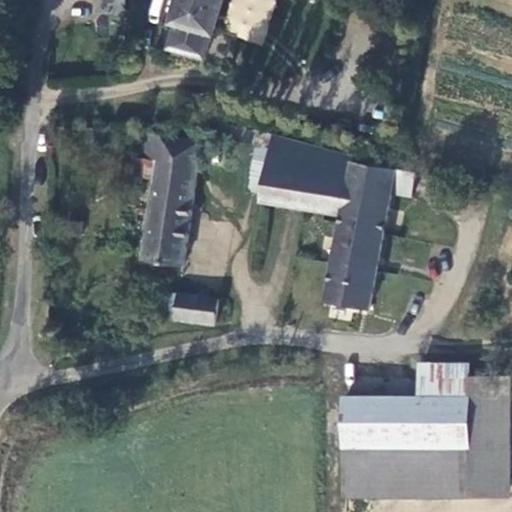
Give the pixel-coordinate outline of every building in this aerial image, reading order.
[(0,0),(0,10),(16,13),(11,0),(0,0)] [(24,0),(11,0),(16,13),(22,14),(24,0)] [(178,28),(171,52),(205,61),(212,37),(215,38),(225,0),(180,0),(174,27),(178,28)] [(261,45),(277,0),(230,0),(220,31),(261,45)] [(250,143),(250,131),(221,125),(219,138),(250,143)] [(355,170),(355,163),(273,137),(270,168),(251,165),(248,193),(264,197),(264,207),(342,223),(335,263),(327,306),(357,313),(368,314),(386,210),(394,178),(355,170)] [(198,146),(178,142),(142,138),(140,159),(155,162),(149,214),(134,211),(131,238),(145,240),(142,267),(181,271),(198,146)] [(394,178),(386,210),(418,215),(425,184),(394,175),(394,178)] [(257,248),(335,263),(342,223),(264,207),(257,248)] [(166,298),(162,320),(213,326),(217,304),(166,298)] [(466,380),(465,402),(466,451),(469,500),(510,499),(508,379),(466,380)] [(465,402),(368,403),(370,452),(466,451),(465,402)] [(368,403),(340,403),(342,454),(370,452),(368,403)] [(343,502),(469,500),(466,451),(370,452),(342,454),(343,502)]
